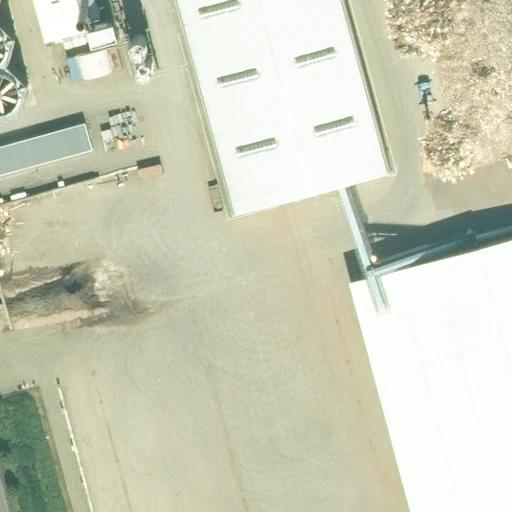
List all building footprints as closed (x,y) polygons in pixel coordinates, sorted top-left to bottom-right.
[(31,0),(46,53),(111,35),(101,0),(31,0)] [(339,0),(171,0),(232,228),(389,187),(339,0)] [(0,66),(9,63),(12,58),(15,48),(8,33),(0,30),(0,66)] [(21,108),(25,104),(27,94),(21,79),(6,73),(4,73),(0,75),(0,111),(7,115),(21,108)] [(83,124),(0,147),(0,174),(90,150),(83,124)] [(511,511),(511,246),(352,288),(409,511),(511,511)]
